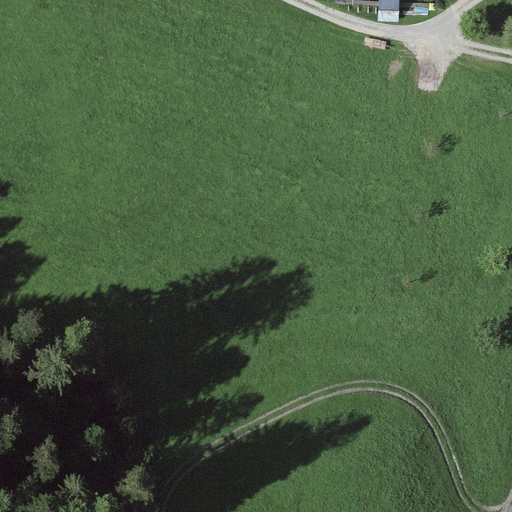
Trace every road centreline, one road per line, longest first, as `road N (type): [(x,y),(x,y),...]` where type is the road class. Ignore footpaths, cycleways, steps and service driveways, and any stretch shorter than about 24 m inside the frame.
road 1 (track): [(473,511),(450,452),(410,399),(327,384),(192,459),(161,495)]
road 2 (unclassified): [(265,0),(320,22),(511,61)]
